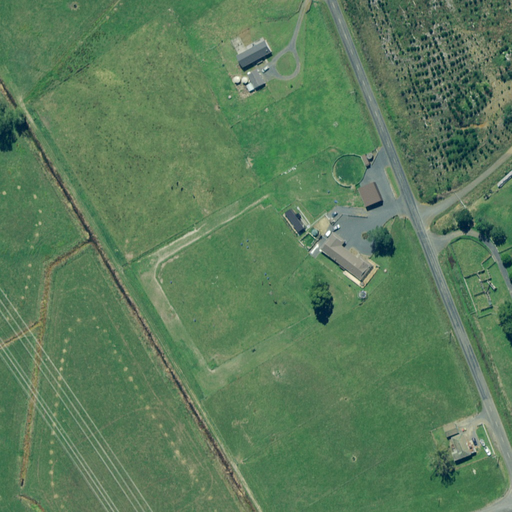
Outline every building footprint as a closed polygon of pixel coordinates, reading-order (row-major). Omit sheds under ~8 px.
[(272,53),(266,42),(238,57),(244,68),(272,53)] [(265,84),(257,70),(249,74),(257,88),(265,84)] [(347,242),(335,233),(322,250),(362,281),(374,266),(361,256),(360,258),(343,246),(347,242)] [(460,433),(456,424),(444,428),(448,437),(460,433)] [(458,461),(473,455),(473,454),(476,452),(472,441),(470,442),(467,434),(454,439),(460,453),(456,455),(458,461)]
